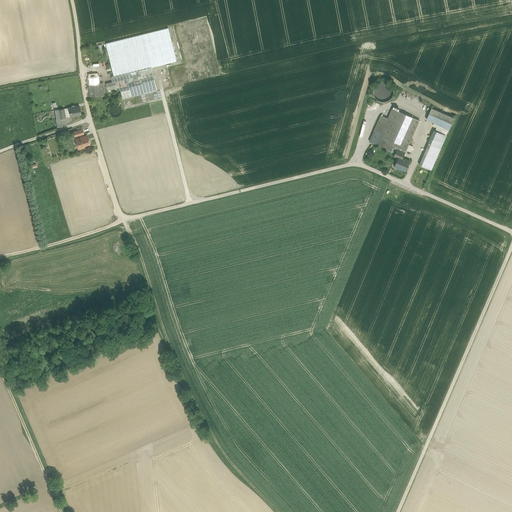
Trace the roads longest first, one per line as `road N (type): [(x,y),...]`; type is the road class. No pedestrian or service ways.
road 1 (track): [(511,232),(358,163),(122,219),(91,122),(70,0)]
road 2 (track): [(277,511),(205,426),(122,219),(0,257)]
road 3 (track): [(511,246),(400,511)]
road 4 (track): [(0,361),(64,511)]
